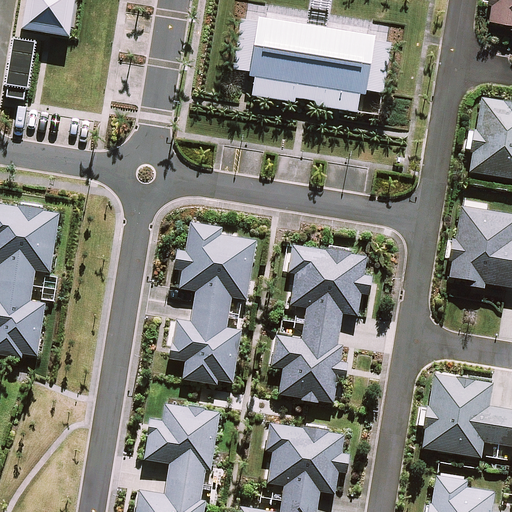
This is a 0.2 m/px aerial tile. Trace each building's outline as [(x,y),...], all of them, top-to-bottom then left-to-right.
[(77,0),(27,0),(22,32),(72,39),(77,0)] [(511,0),(495,0),(492,25),(511,27),(511,0)] [(255,16),(244,94),(364,111),(375,32),(255,16)] [(511,106),(482,102),(472,171),(511,176),(511,106)] [(51,273),(59,215),(0,206),(0,354),(39,360),(47,303),(30,301),(35,271),(51,273)] [(511,217),(461,209),(451,278),(464,280),(463,285),(485,289),(485,283),(511,287),(511,217)] [(221,228),(194,224),(190,253),(180,252),(177,270),(187,271),(184,290),(198,292),(193,324),(180,322),(174,359),(187,361),(184,379),(216,384),(217,380),(232,382),(239,332),(227,330),(232,298),(246,300),(255,243),(219,238),(221,228)] [(365,258),(296,247),(292,271),(298,272),(293,305),(309,308),(304,340),(279,337),(275,366),(286,368),(282,395),(335,403),(344,347),(335,346),(340,314),(356,317),(359,295),(368,296),(371,277),(362,276),(365,258)] [(435,379),(425,447),(481,456),(483,441),(511,445),(511,456),(511,457),(511,456),(511,412),(489,409),(492,387),(435,379)] [(210,469),(218,415),(166,407),(164,423),(150,421),(145,458),(171,462),(166,497),(140,493),(136,511),(203,511),(205,503),(201,503),(206,468),(210,469)] [(341,454),(343,438),(270,427),(267,451),(275,452),(270,486),(286,488),(282,511),(279,511),(241,506),(240,511),(315,511),(318,491),(335,494),(338,470),(346,472),(349,456),(341,454)] [(467,481),(438,476),(432,511),(490,511),(493,494),(466,490),(467,481)]
